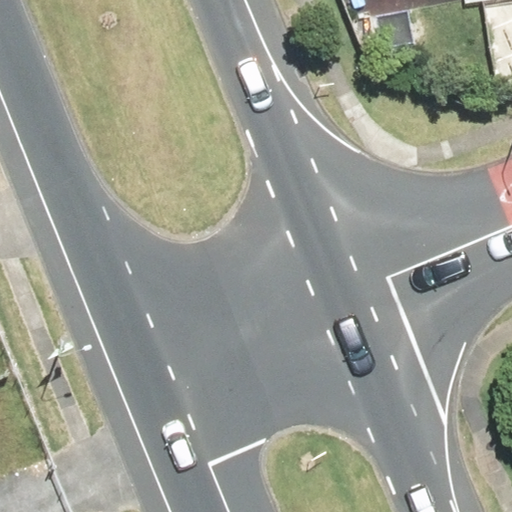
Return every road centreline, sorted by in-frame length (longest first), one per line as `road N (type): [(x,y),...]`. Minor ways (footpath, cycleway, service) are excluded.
road 1 (primary): [(149,369),(0,9)]
road 2 (primary): [(241,0),(360,287)]
road 3 (primary): [(360,287),(448,511)]
road 4 (tertiary): [(360,287),(149,369)]
road 5 (tertiary): [(511,226),(360,287)]
road 6 (primary): [(205,511),(149,369)]
